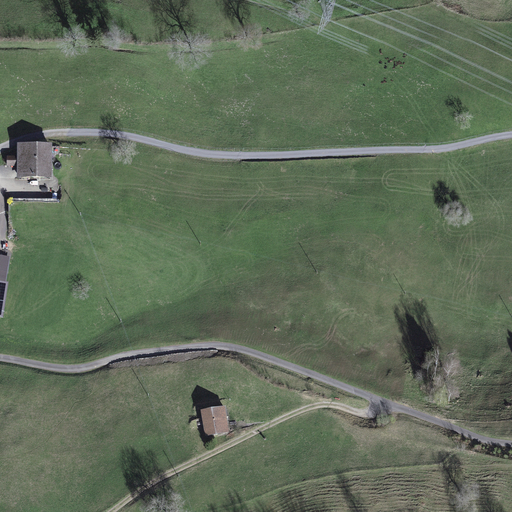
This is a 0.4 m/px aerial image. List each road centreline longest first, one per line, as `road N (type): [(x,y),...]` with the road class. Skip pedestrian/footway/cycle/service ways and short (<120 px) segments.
road 1 (track): [(511,442),(481,438),(235,347),(113,361),(81,373),(0,357)]
road 2 (track): [(0,150),(38,135),(97,131),(215,156),(453,149),(511,138)]
road 3 (track): [(389,404),(376,416),(313,409),(161,481),(116,511)]
